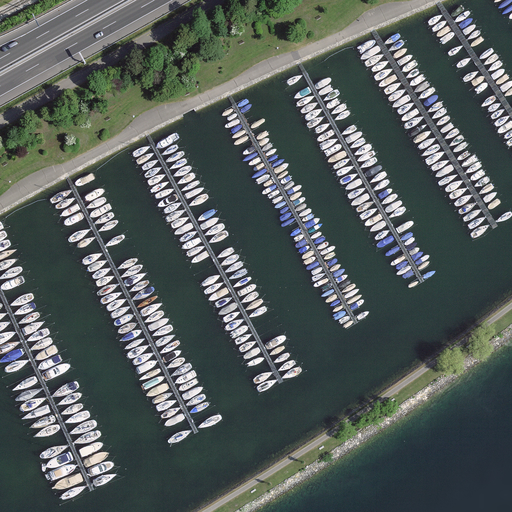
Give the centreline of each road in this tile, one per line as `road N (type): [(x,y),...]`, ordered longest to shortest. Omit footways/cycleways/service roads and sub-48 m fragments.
road 1 (unclassified): [(0,125),(226,0)]
road 2 (motorway): [(0,86),(153,0)]
